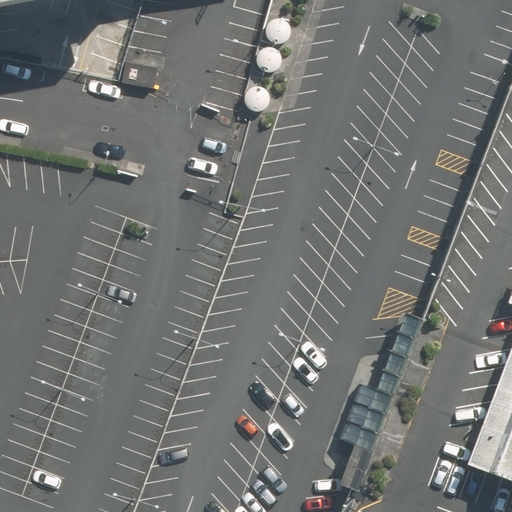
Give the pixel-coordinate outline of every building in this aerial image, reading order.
[(284,36),(288,34),(290,31),(292,27),(293,23),(292,19),(289,16),(286,13),(282,12),(278,11),(274,13),(271,15),(268,19),(267,23),(267,27),(269,31),(272,34),(276,36),(280,37),(284,36)] [(275,66),(278,64),(281,61),(283,57),(283,53),(282,49),(280,46),(277,43),(273,41),(269,41),(265,43),(262,45),(259,49),(258,53),(258,57),(260,61),(263,64),(266,66),(271,67),(275,66)] [(511,183),(511,78),(420,319),(370,449),(353,442),(344,465),(337,484),(390,504),(511,183)] [(262,104),(266,103),(269,100),(271,96),(271,92),(270,88),(268,84),(265,81),(261,80),(257,80),(253,81),(249,84),(247,87),(246,91),(246,95),(248,99),(250,102),(254,104),(258,105),(262,104)] [(370,449),(420,319),(405,313),(376,389),(360,384),(334,454),(344,465),(353,442),(370,449)] [(511,481),(511,357),(471,466),(511,481)]
